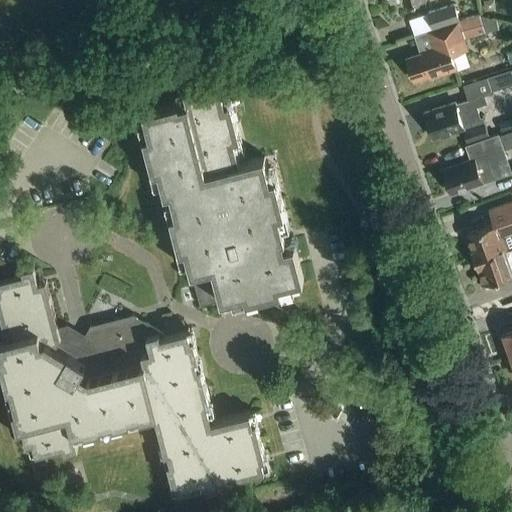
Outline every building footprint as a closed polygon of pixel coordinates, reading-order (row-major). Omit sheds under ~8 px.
[(429,11),(434,28),(460,20),(454,3),(429,11)] [(458,69),(453,54),(469,49),(466,38),(486,31),(481,15),(461,21),(460,20),(434,28),(435,30),(434,30),(439,44),(423,50),(424,53),(408,58),(415,80),(431,75),(431,77),(458,69)] [(497,19),(481,15),(487,32),(500,28),(497,19)] [(511,67),(488,76),(493,90),(511,83),(511,67)] [(281,283),(305,277),(296,243),(287,246),(284,237),(288,237),(282,214),(287,213),(278,177),(273,178),(266,155),(242,161),(236,139),(241,138),(232,102),(227,104),(221,80),(186,89),(189,100),(181,102),(180,100),(145,109),(151,134),(146,135),(155,169),(160,168),(167,193),(173,191),(178,212),(173,213),(182,249),(187,248),(202,304),(246,292),(248,297),(283,288),(281,283)] [(463,129),(465,128),(469,141),(490,135),(485,118),(482,119),(478,107),(488,104),(485,95),(457,104),(456,101),(426,111),(435,137),(452,131),(453,134),(464,130),(463,129)] [(511,118),(500,122),(502,131),(511,128),(511,118)] [(479,185),(481,184),(481,183),(511,172),(511,164),(502,133),(468,144),(473,159),(445,168),(454,194),(470,188),(472,190),(478,188),(479,185)] [(497,223),(469,232),(470,236),(467,237),(470,247),(473,246),(477,257),(511,245),(511,201),(492,209),(497,223)] [(511,245),(477,257),(485,283),(489,281),(490,284),(501,280),(500,278),(511,273),(511,245)] [(258,421),(257,418),(255,410),(214,421),(211,413),(215,412),(192,328),(163,335),(161,330),(140,317),(135,314),(91,325),(83,341),(66,331),(66,330),(61,331),(48,280),(40,282),(36,266),(23,269),(24,274),(0,280),(0,306),(9,338),(0,339),(0,349),(20,425),(24,424),(29,441),(36,439),(39,450),(65,443),(67,447),(80,444),(77,433),(156,413),(177,490),(206,482),(208,488),(221,484),(219,479),(232,476),(270,465),(268,460),(268,457),(267,455),(258,421)] [(510,345),(511,350),(511,330),(506,332),(507,334),(503,335),(507,347),(510,345)]
